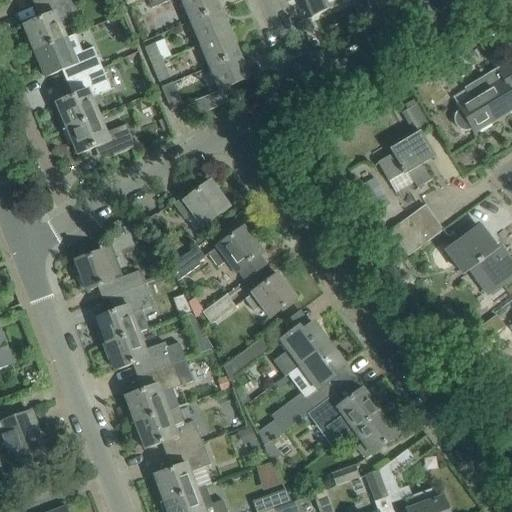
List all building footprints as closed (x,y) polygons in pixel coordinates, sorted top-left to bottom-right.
[(23,27),(34,52),(65,39),(58,22),(78,14),(72,0),(47,0),(41,2),(47,17),(23,27)] [(172,0),(147,0),(151,9),(172,0)] [(220,10),(216,0),(179,0),(189,23),(220,10)] [(339,0),(303,0),(311,18),(342,6),(339,0)] [(230,33),(220,10),(189,23),(199,46),(230,33)] [(239,56),(230,33),(199,46),(209,69),(239,56)] [(69,68),(74,80),(101,68),(93,48),(73,57),(65,39),(34,52),(45,78),(69,68)] [(492,39),(483,44),(486,50),(495,44),(492,39)] [(144,48),(151,66),(162,62),(155,44),(144,48)] [(239,56),(209,69),(218,92),(249,79),(239,56)] [(162,62),(151,66),(158,83),(169,78),(162,62)] [(456,115),(455,118),(455,121),(456,124),(458,127),(460,129),(462,130),(465,131),(469,131),(472,130),(473,133),(511,110),(511,64),(509,67),(510,69),(498,76),(497,73),(465,93),(469,99),(457,106),(459,110),(457,112),(456,115)] [(56,104),(66,129),(98,116),(91,100),(111,91),(101,68),(74,80),(80,94),(56,104)] [(183,108),(173,84),(162,89),(172,113),(183,108)] [(98,116),(66,129),(77,156),(102,146),(107,159),(135,148),(127,129),(126,126),(105,134),(98,116)] [(167,118),(159,122),(163,132),(171,128),(167,118)] [(390,151),(392,155),(377,164),(387,180),(387,179),(395,194),(413,183),(417,190),(418,189),(431,181),(422,166),(435,158),(420,133),(419,134),(418,133),(417,133),(418,134),(390,151)] [(185,202),(183,199),(173,205),(184,221),(193,214),(202,228),(228,209),(209,183),(185,202)] [(379,187),(367,195),(378,212),(391,204),(379,187)] [(389,232),(407,257),(443,231),(442,230),(437,234),(420,210),(389,232)] [(143,222),(171,268),(181,260),(155,215),(143,222)] [(259,257),(262,255),(243,229),(207,255),(217,268),(226,262),(235,274),(238,272),(245,282),(266,266),(259,257)] [(447,253),(463,274),(469,270),(487,295),(511,276),(511,265),(498,247),(495,250),(479,229),(447,253)] [(102,301),(115,296),(143,285),(139,273),(123,279),(116,261),(109,242),(99,248),(100,253),(75,262),(86,292),(97,288),(102,301)] [(181,260),(171,268),(176,282),(199,264),(198,263),(205,258),(198,248),(181,260)] [(278,276),(261,288),(244,301),(252,312),(260,306),(269,319),(295,300),(278,276)] [(148,330),(142,312),(152,308),(143,286),(115,296),(120,310),(96,319),(106,345),(138,334),(148,330)] [(202,314),(210,325),(235,308),(226,296),(202,314)] [(471,335),(479,346),(504,327),(496,316),(471,335)] [(284,378),(299,367),(298,366),(328,345),(313,324),(302,332),(299,328),(280,342),(288,352),(274,362),(284,376),(283,377),(284,378)] [(199,329),(192,331),(195,340),(203,336),(199,329)] [(0,333),(0,369),(12,365),(0,333)] [(173,366),(167,349),(165,344),(144,351),(138,334),(106,345),(115,372),(140,363),(145,376),(173,366)] [(261,339),(230,362),(238,373),(270,350),(261,339)] [(179,345),(167,349),(173,366),(185,361),(179,345)] [(314,410),(334,395),(335,395),(327,384),(335,378),(332,374),(344,366),(328,345),(298,366),(299,367),(317,391),(275,421),(283,433),(314,410)] [(167,412),(160,395),(193,383),(185,361),(173,366),(145,376),(149,389),(125,398),(135,424),(167,412)] [(226,378),(218,381),(222,392),(230,389),(226,378)] [(354,432),(379,414),(362,390),(341,405),(334,395),(314,410),(339,443),(354,432)] [(202,444),(194,423),(184,426),(177,408),(167,412),(135,424),(144,450),(169,441),(174,455),(202,444)] [(30,413),(12,420),(0,424),(0,445),(4,444),(15,473),(34,466),(35,467),(39,466),(38,465),(48,461),(48,460),(45,461),(35,433),(38,432),(30,413)] [(379,414),(354,432),(363,444),(357,448),(365,460),(380,449),(396,437),(379,414)] [(252,430),(239,434),(243,446),(256,441),(252,430)] [(196,491),(189,474),(210,466),(202,444),(174,455),(178,468),(154,477),(164,503),(196,491)] [(386,466),(378,471),(384,485),(394,477),(415,460),(406,450),(386,466)] [(331,475),(335,486),(360,477),(356,466),(331,475)] [(377,472),(366,476),(375,501),(387,497),(377,472)] [(196,491),(164,503),(166,511),(226,511),(223,501),(211,506),(204,488),(196,491)] [(433,489),(402,500),(406,511),(446,511),(442,499),(437,500),(433,489)] [(268,511),(273,510),(292,503),(284,491),(252,503),(255,511),(268,511)] [(313,496),(318,511),(333,511),(325,491),(313,496)]
